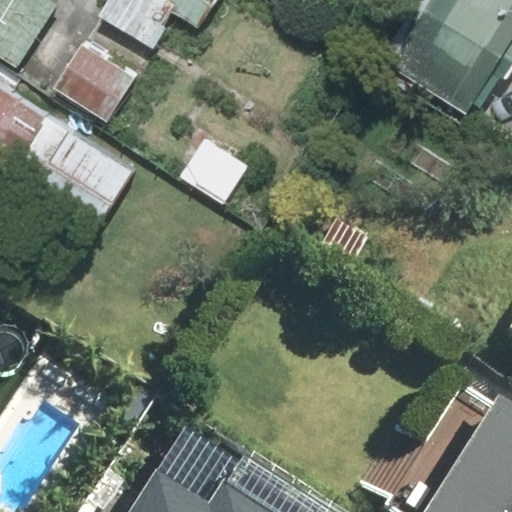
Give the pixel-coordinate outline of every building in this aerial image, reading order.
[(1,0),(0,2),(0,52),(20,64),(56,0),(1,0)] [(107,0),(101,11),(157,46),(178,12),(202,27),(218,0),(107,0)] [(511,38),(511,0),(436,0),(401,64),(475,105),(511,38)] [(140,72),(85,38),(55,84),(111,118),(140,72)] [(136,170),(0,79),(0,170),(95,233),(136,170)] [(404,121),(386,147),(441,184),(459,158),(404,121)] [(252,162),(207,133),(182,174),(227,202),(252,162)] [(44,351),(0,324),(0,422),(1,423),(44,351)] [(511,511),(511,429),(485,412),(474,430),(452,416),(420,467),(388,447),(360,492),(384,507),(380,511),(511,511)]
